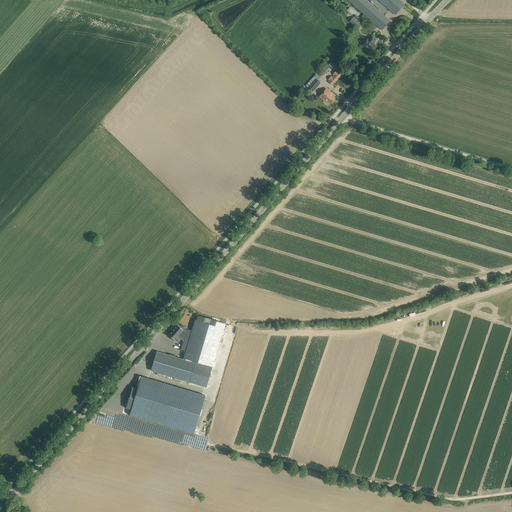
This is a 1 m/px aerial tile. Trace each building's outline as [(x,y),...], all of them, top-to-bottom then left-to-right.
[(390,21),(386,18),(366,0),(347,0),(382,30),(390,21)] [(405,4),(399,0),(378,0),(395,15),(405,4)] [(362,25),(353,17),(349,21),(358,29),(362,25)] [(373,43),(376,39),(372,36),(368,39),(362,45),(370,51),(375,45),(373,43)] [(331,61),(328,65),(334,69),(337,65),(331,61)] [(332,85),(343,72),(340,69),(328,81),(332,85)] [(321,83),(316,79),(313,76),(306,86),(313,92),(321,83)] [(326,89),(319,96),(323,100),(324,99),(330,104),(335,98),(332,96),(333,95),(326,89)] [(178,325),(169,335),(175,340),(178,336),(182,339),(184,340),(181,350),(186,351),(183,359),(157,351),(151,370),(206,387),(225,323),(198,315),(197,320),(195,319),(192,330),(187,329),(187,331),(183,330),(178,325)] [(138,388),(133,387),(126,408),(131,409),(130,415),(194,434),(205,395),(143,377),(141,381),(140,381),(138,388)]
